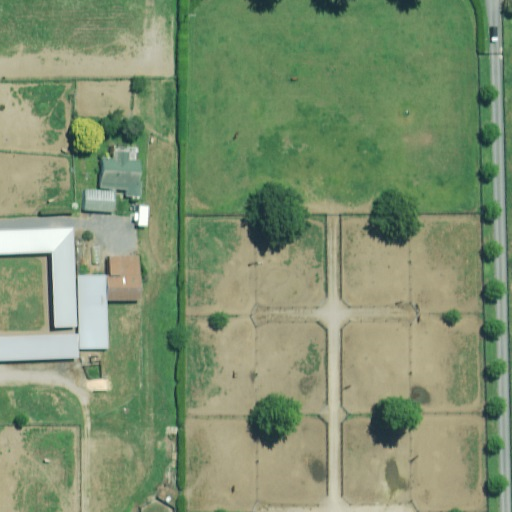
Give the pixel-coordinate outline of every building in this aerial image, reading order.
[(127,149),(113,148),(112,159),(101,158),(99,189),(126,191),(125,199),(135,200),(137,161),(126,160),(127,149)] [(115,193),(85,191),(84,211),(114,213),(115,193)] [(0,254),(50,253),(52,328),(75,327),(72,229),(0,231),(0,254)] [(107,276),(107,301),(138,301),(139,256),(107,255),(107,276)] [(107,301),(107,276),(79,276),(78,349),(106,350),(107,301)] [(0,361),(77,359),(76,335),(0,337),(0,361)] [(113,407),(99,407),(99,426),(113,426),(113,407)] [(180,500),(161,491),(157,500),(176,509),(180,500)]
